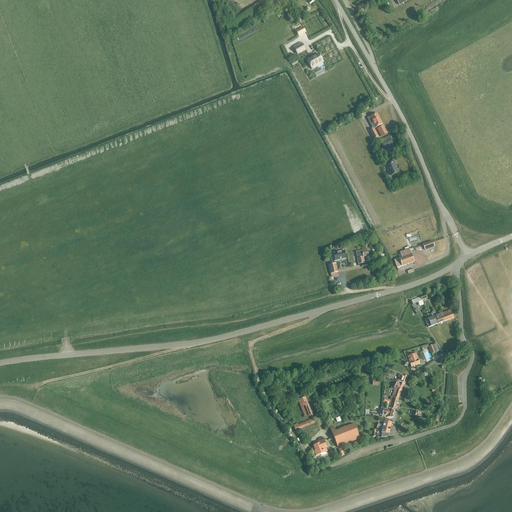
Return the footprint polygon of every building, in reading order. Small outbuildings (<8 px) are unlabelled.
[(294,49),(297,55),(305,50),(302,44),(294,49)] [(307,61),(312,69),(317,67),(316,66),(323,62),(319,54),(307,61)] [(370,117),(375,128),(382,124),(377,114),(370,117)] [(383,126),(377,129),(381,137),(387,133),(383,126)] [(369,131),(374,139),(378,137),(374,129),(369,131)] [(390,139),(381,143),(384,149),(393,144),(390,139)] [(386,166),(390,176),(398,172),(395,166),(397,165),(395,160),(390,162),(391,164),(386,166)] [(434,247),(432,242),(432,241),(423,245),(425,250),(431,248),(434,247)] [(395,261),(397,268),(414,262),(409,249),(401,252),(403,258),(395,261)] [(333,253),(335,261),(346,259),(344,251),(333,253)] [(329,266),(331,277),(338,276),(336,264),(329,266)] [(423,304),(424,304),(421,296),(411,300),(413,305),(418,302),(420,306),(424,305),(423,304)] [(441,313),(444,321),(454,318),(451,310),(442,313),(442,312),(441,313)] [(444,321),(441,313),(439,313),(440,314),(437,315),(435,311),(432,312),(434,316),(435,316),(438,324),(444,321)] [(436,324),(434,316),(425,319),(428,327),(436,324)] [(407,357),(411,367),(419,363),(415,354),(407,357)] [(398,380),(405,383),(407,376),(399,374),(398,377),(399,377),(398,380)] [(394,388),(400,392),(404,385),(399,383),(399,384),(397,383),(394,388)] [(400,392),(394,388),(391,388),(390,389),(393,389),(393,390),(392,396),(394,397),(398,398),(400,392)] [(298,400),(305,417),(311,415),(303,393),(298,395),(300,400),(298,400)] [(388,409),(384,408),(382,416),(387,417),(387,418),(393,419),(395,411),(388,409)] [(294,426),(297,433),(301,431),(300,429),(315,424),(313,419),(294,426)] [(338,448),(360,439),(354,424),(336,431),(334,426),(330,428),(338,448)] [(388,437),(390,429),(378,425),(377,427),(382,429),(382,432),(383,433),(382,438),(388,437)] [(314,452),(316,456),(324,453),(327,451),(325,446),(326,446),(323,440),(316,442),(317,445),(313,446),(315,451),(314,452)]
